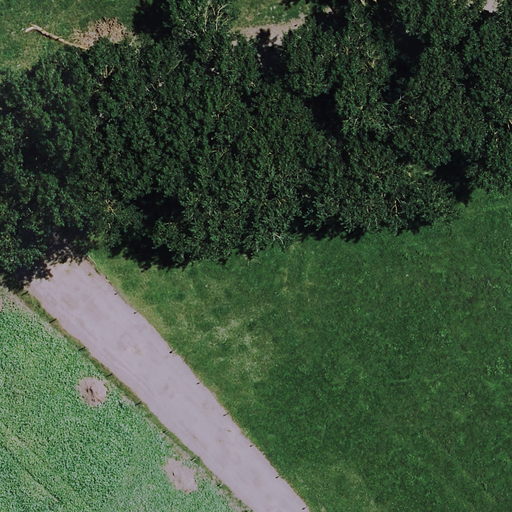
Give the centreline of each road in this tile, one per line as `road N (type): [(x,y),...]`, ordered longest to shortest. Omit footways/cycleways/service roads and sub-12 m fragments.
road 1 (track): [(511,35),(0,151)]
road 2 (track): [(303,511),(0,168)]
